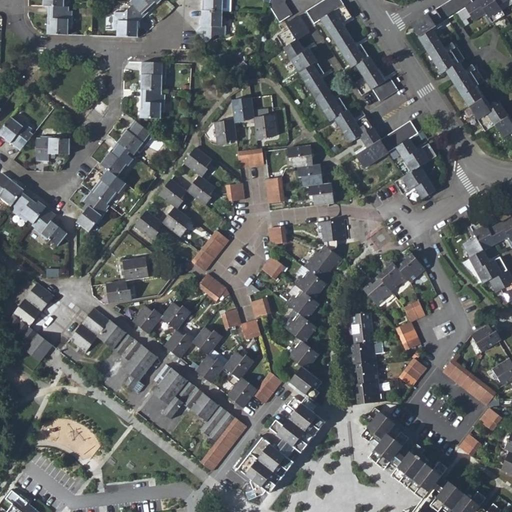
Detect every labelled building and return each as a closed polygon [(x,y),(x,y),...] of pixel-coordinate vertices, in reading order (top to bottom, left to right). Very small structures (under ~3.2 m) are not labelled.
[(131,0),(130,2),(133,5),(144,17),(161,0),(131,0)] [(202,0),(202,11),(223,12),(228,12),(228,0),(202,0)] [(279,23),(284,21),(292,15),(285,3),(286,0),(269,0),(268,6),(279,23)] [(314,24),(321,20),(344,5),(340,0),(324,0),(306,12),(314,24)] [(451,0),(435,10),(443,23),(448,20),(454,15),(465,8),(473,3),(471,0),(451,0)] [(504,15),(498,6),(493,0),(477,0),(473,3),(465,8),(473,21),(486,14),(492,23),(504,15)] [(138,22),(144,17),(133,5),(125,12),(114,12),(114,30),(117,30),(118,37),(137,38),(138,22)] [(342,24),(352,18),(344,5),(321,20),(337,45),(349,36),(344,27),(342,24)] [(69,11),(69,7),(64,6),(48,6),(47,34),(68,35),(68,29),(71,29),(72,11),(69,11)] [(426,49),(439,41),(432,30),(443,23),(435,10),(411,25),(426,49)] [(223,17),(223,12),(202,11),(201,26),(195,31),(207,44),(216,35),(225,35),(226,18),(223,17)] [(285,49),(298,41),(309,34),(298,17),(286,24),(287,29),(276,36),(285,49)] [(356,48),(355,45),(349,36),(337,45),(352,68),(357,66),(369,58),(361,45),(356,48)] [(300,74),(317,63),(308,50),(305,52),(298,41),(285,49),(300,74)] [(441,74),(446,70),(460,63),(464,59),(457,47),(447,53),(439,41),(426,49),(441,74)] [(373,90),(385,82),(369,58),(357,66),(364,77),(354,84),(362,96),(373,90)] [(163,68),(163,64),(142,63),(141,90),(162,91),(162,86),(166,85),(167,68),(163,68)] [(315,97),(327,89),(320,78),(325,75),(317,63),(300,74),(315,97)] [(467,75),(466,72),(460,63),(446,70),(454,83),(467,75)] [(469,107),(482,99),(475,88),(484,82),(476,69),(467,75),(454,83),(469,107)] [(380,102),(398,90),(391,79),(385,82),(373,90),(380,102)] [(331,122),(335,120),(347,111),(340,99),(336,102),(327,89),(315,97),(331,122)] [(161,95),(162,91),(141,90),(141,118),(160,119),(161,113),(164,113),(165,95),(161,95)] [(254,118),(252,98),(232,101),(235,121),(254,118)] [(503,138),(510,133),(511,132),(511,124),(499,105),(490,111),(482,99),(469,107),(485,133),(494,126),(503,138)] [(335,120),(350,143),(360,137),(373,129),(365,116),(355,122),(347,111),(335,120)] [(274,116),(254,118),(257,138),(276,136),(274,116)] [(16,121),(12,117),(0,132),(0,135),(20,151),(34,135),(30,132),(32,129),(19,119),(16,121)] [(149,137),(151,134),(135,121),(128,130),(122,137),(118,143),(130,152),(135,156),(139,151),(141,152),(151,139),(149,137)] [(237,140),(235,121),(214,123),(217,143),(237,140)] [(409,140),(419,134),(410,122),(381,140),(388,153),(396,148),(409,140)] [(360,137),(365,144),(377,135),(373,129),(360,137)] [(388,153),(381,140),(377,135),(365,144),(368,148),(356,156),(363,169),(388,153)] [(49,155),(72,156),(70,139),(58,139),(58,137),(41,136),(41,138),(37,138),(36,161),(49,161),(49,155)] [(396,148),(412,172),(419,167),(437,157),(436,156),(428,144),(417,152),(409,140),(396,148)] [(118,143),(101,165),(108,170),(117,177),(127,165),(129,167),(133,159),(128,155),(130,152),(118,143)] [(313,166),(310,145),(291,148),(294,168),(300,167),(313,166)] [(183,164),(199,176),(212,160),(196,148),(183,164)] [(241,168),(264,165),(262,149),(239,152),(241,168)] [(323,185),(320,165),(316,165),(313,166),(300,167),(303,187),(312,186),(323,185)] [(395,183),(403,196),(404,195),(414,189),(423,200),(436,191),(419,167),(412,172),(395,183)] [(118,183),(120,180),(117,177),(108,170),(91,191),(108,205),(117,193),(118,195),(124,187),(118,183)] [(0,197),(11,207),(25,190),(3,173),(0,176),(0,197)] [(199,176),(187,191),(203,204),(215,188),(199,176)] [(281,178),(269,180),(266,180),(269,203),(284,201),(281,178)] [(159,195),(175,207),(187,191),(172,179),(159,195)] [(229,202),(244,200),(242,183),(227,186),(229,202)] [(334,203),(331,184),(326,184),(323,185),(312,186),(315,205),(334,203)] [(29,220),(34,224),(47,207),(25,190),(11,207),(14,209),(13,212),(27,223),(29,220)] [(89,206),(85,212),(77,223),(79,224),(89,232),(97,223),(98,223),(109,210),(107,209),(110,206),(108,205),(91,191),(84,201),(89,206)] [(58,246),(65,237),(68,233),(52,221),(56,215),(47,207),(34,224),(32,226),(35,228),(34,229),(48,240),(49,239),(58,246)] [(175,207),(162,223),(178,235),(190,219),(175,207)] [(150,239),(162,223),(147,211),(134,227),(150,239)] [(511,217),(488,230),(496,244),(508,237),(511,245),(511,217)] [(326,242),(327,249),(330,250),(332,250),(334,249),(336,248),(337,245),(337,241),(346,240),(344,220),(318,223),(320,233),(322,233),(324,243),(326,242)] [(463,245),(470,257),(483,251),(496,244),(488,230),(483,220),(470,227),(476,237),(463,245)] [(286,243),(285,226),(269,228),(271,245),(286,243)] [(216,231),(192,262),(205,272),(229,241),(216,231)] [(334,266),(337,268),(342,261),(330,250),(327,249),(325,247),(319,253),(316,253),(305,268),(308,271),(324,284),(331,275),(328,274),(334,266)] [(490,263),(483,251),(470,257),(469,258),(483,283),(489,280),(507,271),(500,258),(490,263)] [(406,259),(397,267),(406,278),(410,283),(425,270),(409,253),(405,257),(406,259)] [(123,261),(126,280),(146,278),(143,258),(123,261)] [(284,267),(272,258),(263,270),(275,278),(284,267)] [(390,291),(406,278),(397,267),(391,261),(386,266),(387,268),(378,276),(390,291)] [(294,285),(301,291),(314,301),(326,285),(324,284),(308,271),(302,279),(300,277),(294,285)] [(500,290),(507,303),(511,300),(511,279),(507,271),(489,280),(496,293),(500,290)] [(221,296),(226,289),(207,274),(202,281),(198,287),(217,301),(221,296)] [(377,306),(393,294),(390,291),(378,276),(372,281),(374,283),(364,291),(377,306)] [(107,283),(109,303),(129,300),(126,280),(107,283)] [(40,281),(14,313),(22,319),(16,327),(31,339),(25,347),(42,360),(56,343),(32,325),(56,294),(40,281)] [(20,287),(14,283),(10,289),(15,293),(20,287)] [(287,305),(298,314),(307,321),(319,305),(314,301),(301,291),(296,299),(293,297),(287,305)] [(270,314),(266,298),(251,302),(255,317),(259,317),(261,316),(270,314)] [(425,315),(418,301),(411,305),(417,319),(425,315)] [(173,303),(161,318),(177,331),(189,315),(173,303)] [(411,305),(403,307),(410,322),(417,319),(411,305)] [(148,334),(161,318),(145,306),(133,322),(148,334)] [(81,323),(97,337),(110,320),(94,307),(89,313),(81,323)] [(241,325),(237,309),(225,312),(221,314),(226,329),(241,325)] [(353,335),(354,344),(374,342),(370,312),(350,314),(351,324),(349,325),(349,335),(353,335)] [(8,321),(16,327),(22,319),(14,313),(8,321)] [(284,328),(301,342),(304,345),(317,327),(307,321),(298,314),(292,322),(290,320),(284,328)] [(97,337),(113,349),(126,332),(110,320),(97,337)] [(246,339),(260,335),(256,320),(241,325),(246,339)] [(410,322),(396,329),(399,336),(414,329),(410,322)] [(69,339),(85,352),(97,337),(81,323),(69,339)] [(474,333),(471,335),(481,352),(498,341),(493,333),(498,331),(495,325),(490,328),(488,325),(485,326),(474,333)] [(192,343),(208,355),(220,339),(205,327),(192,343)] [(399,336),(401,339),(403,343),(417,337),(414,329),(399,336)] [(180,359),(192,343),(177,331),(165,346),(180,359)] [(125,383),(133,390),(139,394),(144,386),(139,381),(158,357),(126,332),(113,349),(129,361),(123,369),(131,376),(125,383)] [(406,350),(420,344),(417,337),(403,343),(406,350)] [(354,344),(351,345),(351,352),(354,352),(356,365),(376,362),(375,354),(383,353),(382,341),(374,342),(354,344)] [(292,347),(287,355),(302,367),(308,371),(319,356),(304,345),(301,342),(295,349),(292,347)] [(240,380),(252,364),(236,352),(224,368),(240,380)] [(212,384),(224,368),(208,355),(196,371),(212,384)] [(426,368),(416,361),(413,358),(409,365),(421,374),(426,368)] [(511,360),(511,362),(509,359),(492,369),(503,386),(511,380),(511,360)] [(456,363),(452,360),(443,372),(449,377),(459,365),(456,363)] [(357,372),(358,384),(379,382),(376,362),(356,365),(353,365),(354,372),(357,372)] [(165,411),(173,416),(183,404),(175,398),(188,381),(166,364),(153,381),(158,385),(155,389),(171,402),(165,411)] [(404,371),(416,380),(421,374),(409,365),(404,371)] [(449,377),(467,392),(477,379),(471,374),(459,365),(449,377)] [(290,383),(295,387),(299,390),(313,402),(320,394),(317,392),(323,383),(308,371),(302,367),(290,383)] [(399,378),(411,387),(416,380),(404,371),(399,378)] [(253,395),(264,404),(282,382),(271,373),(255,393),(253,395)] [(484,384),(477,379),(467,392),(474,397),(484,384)] [(228,396),(243,408),(253,395),(255,393),(240,380),(228,396)] [(185,401),(193,407),(204,393),(188,381),(175,398),(183,404),(185,401)] [(359,392),(361,404),(383,401),(383,391),(380,392),(379,382),(358,384),(355,385),(356,392),(359,392)] [(490,388),(488,387),(484,384),(474,397),(480,402),(490,388)] [(486,407),(490,400),(496,393),(490,388),(480,402),(486,407)] [(193,407),(208,419),(219,405),(204,393),(193,407)] [(291,402),(270,429),(269,430),(272,432),(273,431),(301,453),(325,422),(298,400),(298,399),(295,397),(294,398),(293,397),(290,401),(291,402)] [(203,427),(219,439),(236,418),(219,405),(208,419),(203,427)] [(372,421),(361,435),(369,442),(375,435),(382,440),(376,448),(372,454),(386,468),(409,439),(401,432),(395,440),(388,435),(396,425),(374,408),(369,414),(370,415),(368,417),(372,421)] [(501,419),(489,408),(484,415),(497,425),(501,419)] [(492,431),(497,425),(484,415),(479,421),(492,431)] [(236,418),(219,439),(204,459),(200,463),(212,471),(247,427),(236,418)] [(463,441),(476,451),(481,444),(468,435),(463,441)] [(268,443),(263,439),(259,436),(236,467),(269,494),(281,480),(293,463),(291,461),(288,459),(281,453),(272,446),(268,443)] [(471,457),(476,451),(463,441),(459,447),(471,457)] [(423,500),(441,476),(447,469),(439,462),(435,467),(433,470),(426,464),(428,462),(429,460),(423,456),(426,453),(416,445),(415,444),(392,475),(396,479),(413,493),(423,500)] [(511,453),(509,452),(501,470),(511,474),(511,453)] [(385,470),(386,468),(372,454),(369,457),(385,470)] [(444,489),(430,505),(438,511),(439,511),(441,508),(445,511),(449,511),(451,510),(464,494),(449,482),(448,481),(442,488),(444,489)] [(464,494),(451,510),(453,511),(475,511),(486,499),(470,486),(464,494)] [(37,511),(12,492),(11,493),(9,491),(5,498),(6,499),(6,500),(13,505),(8,511),(37,511)]
